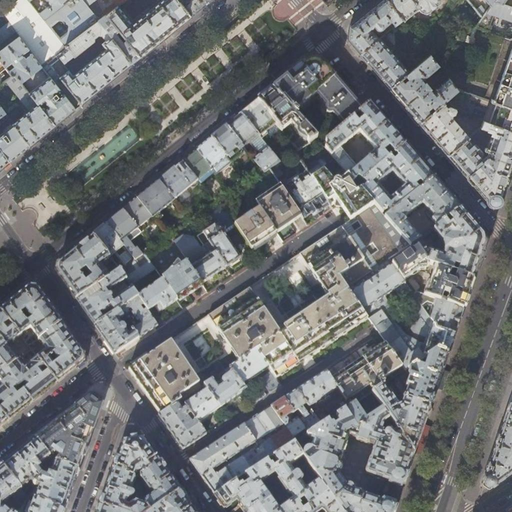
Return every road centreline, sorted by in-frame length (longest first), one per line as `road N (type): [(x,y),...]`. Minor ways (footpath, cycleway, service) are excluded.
road 1 (secondary): [(35,264),(323,31)]
road 2 (secondary): [(235,0),(0,189)]
road 3 (residential): [(511,247),(323,31)]
road 4 (residential): [(325,222),(121,362),(105,362)]
road 5 (secondary): [(433,511),(511,280)]
road 6 (residential): [(346,349),(176,460)]
road 7 (residential): [(105,362),(0,446)]
road 8 (residential): [(79,511),(125,388)]
road 9 (residential): [(35,264),(105,362)]
